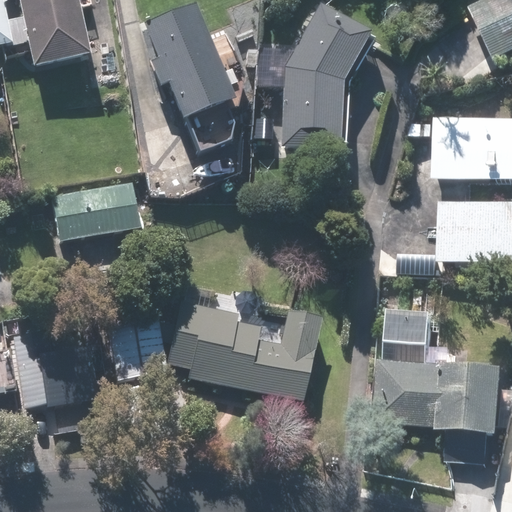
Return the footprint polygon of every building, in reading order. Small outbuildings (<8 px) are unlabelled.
[(74,0),(15,0),(19,16),(3,19),(0,6),(0,51),(25,47),(31,74),(87,63),(74,0)] [(511,0),(494,0),(468,12),(493,66),(511,57),(511,0)] [(370,37),(315,7),(292,49),(258,47),(255,93),(279,95),(276,160),(338,163),(341,89),(370,37)] [(193,8),(141,29),(181,128),(233,108),(193,8)] [(511,188),(511,125),(434,121),(434,128),(411,127),(410,141),(417,141),(414,183),(511,188)] [(133,186),(49,200),(57,247),(140,234),(133,186)] [(511,272),(511,201),(505,201),(504,209),(438,206),(435,269),(511,272)] [(286,317),(279,350),(254,344),(256,332),(234,327),(236,321),(178,308),(164,370),(188,375),(186,385),(301,410),(320,324),(286,317)] [(164,378),(155,315),(102,322),(111,385),(164,378)] [(501,444),(504,374),(428,371),(430,322),(379,319),(375,429),(434,431),(434,441),(501,444)] [(0,404),(15,403),(9,354),(0,354),(0,404)]
